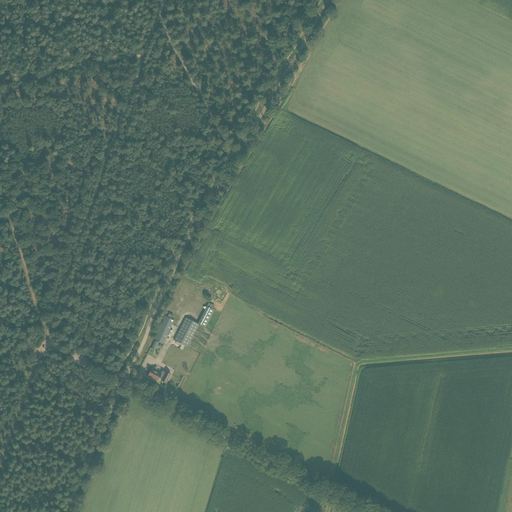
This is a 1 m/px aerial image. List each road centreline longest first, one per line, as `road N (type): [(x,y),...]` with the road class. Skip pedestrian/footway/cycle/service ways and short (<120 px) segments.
road 1 (track): [(127,385),(193,228),(328,0)]
road 2 (unclassified): [(365,511),(49,345)]
road 3 (track): [(43,344),(0,182)]
